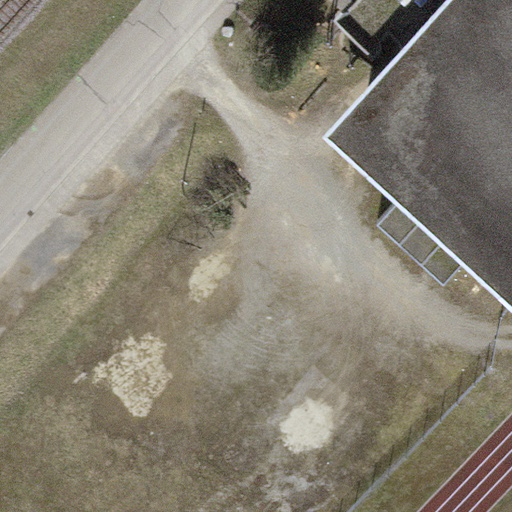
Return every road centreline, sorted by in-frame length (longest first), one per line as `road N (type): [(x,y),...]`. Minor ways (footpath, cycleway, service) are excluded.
road 1 (unknown): [(173,18),(511,328)]
road 2 (residential): [(189,0),(0,206)]
